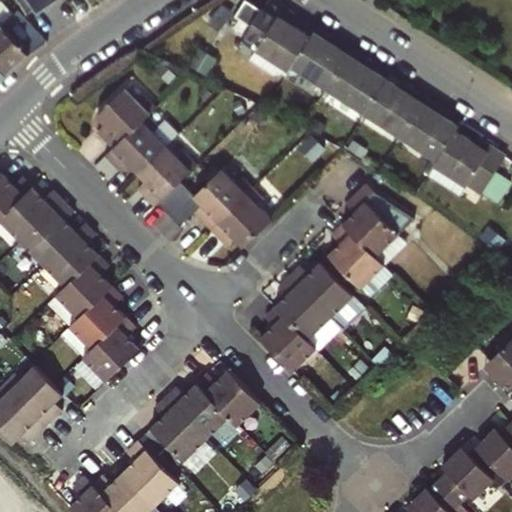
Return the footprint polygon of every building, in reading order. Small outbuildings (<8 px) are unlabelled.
[(28,0),(36,11),(52,0),(28,0)] [(257,28),(269,12),(254,1),(243,18),(257,28)] [(289,14),(275,4),(269,12),(257,28),(252,35),(267,45),(264,50),(295,71),(298,67),(317,39),(301,28),(286,18),(289,14)] [(0,66),(8,75),(33,52),(44,44),(18,13),(3,27),(0,22),(0,66)] [(304,23),(289,14),(286,18),(301,28),(304,23)] [(332,42),(321,34),(317,39),(298,67),(333,90),(359,54),(342,43),(340,47),(332,42)] [(335,38),(332,42),(340,47),(342,43),(335,38)] [(366,112),(389,79),(378,72),(372,68),(375,64),(359,54),(333,90),(366,112)] [(402,135),(428,99),(412,88),(409,92),(402,88),(389,79),(366,112),(402,135)] [(412,88),(405,84),(402,88),(409,92),(412,88)] [(120,148),(158,113),(165,106),(155,95),(148,102),(135,87),(105,115),(114,124),(105,132),(120,148)] [(443,109),(428,99),(402,135),(438,159),(458,131),(461,127),(449,119),(444,116),(443,109)] [(444,116),(449,119),(452,115),(443,109),(444,116)] [(169,124),(158,113),(120,148),(113,155),(130,172),(138,165),(145,173),(174,145),(162,131),(169,124)] [(490,152),(476,143),(458,131),(438,159),(435,163),(471,186),(473,181),(485,189),(507,156),(493,147),(490,152)] [(490,152),(493,147),(479,137),(476,143),(490,152)] [(146,189),(163,206),(166,203),(207,163),(197,152),(189,160),(174,145),(145,173),(154,182),(146,189)] [(218,230),(261,188),(250,177),(244,183),(231,168),(202,196),(211,205),(202,213),(218,230)] [(0,177),(0,221),(5,217),(39,183),(30,173),(21,182),(9,169),(0,177)] [(39,183),(5,217),(27,240),(70,197),(61,187),(51,196),(39,183)] [(350,225),(383,258),(420,223),(379,195),(372,187),(354,204),(363,212),(350,225)] [(242,238),(250,247),(279,219),(265,204),(271,199),(261,188),(218,230),(233,247),(242,238)] [(27,240),(49,263),(83,230),(71,218),(81,209),(70,197),(27,240)] [(83,230),(49,263),(70,286),(105,252),(93,240),(102,231),(93,221),(83,230)] [(383,258),(350,225),(340,235),(348,243),(335,255),(368,290),(392,268),(383,258)] [(105,252),(70,286),(62,293),(84,316),(117,285),(104,272),(114,262),(105,252)] [(338,319),(361,297),(328,262),(315,274),(307,265),(297,275),(338,319)] [(282,306),(315,341),(338,319),(297,275),(286,285),(294,294),(282,306)] [(127,296),(117,285),(84,316),(76,324),(98,347),(131,316),(119,304),(127,296)] [(84,316),(62,293),(54,301),(76,324),(84,316)] [(324,350),(315,341),(282,306),(271,316),(281,327),(269,339),(300,372),(324,350)] [(131,316),(98,347),(89,355),(111,380),(146,347),(133,334),(141,327),(131,316)] [(511,381),(511,339),(491,360),(498,368),(493,373),(505,386),(511,380),(511,381)] [(498,368),(491,360),(486,366),(493,373),(498,368)] [(9,380),(50,424),(67,409),(59,400),(67,393),(59,384),(40,364),(26,377),(19,370),(9,380)] [(203,382),(235,417),(243,426),(266,404),(235,370),(222,382),(213,373),(203,382)] [(0,393),(4,398),(0,401),(0,421),(18,440),(26,432),(34,440),(50,424),(9,380),(0,388),(0,393)] [(173,396),(212,439),(235,417),(203,382),(191,394),(183,386),(173,396)] [(188,462),(212,439),(173,396),(161,407),(168,415),(156,426),(188,462)] [(511,425),(502,434),(496,428),(483,441),(489,447),(482,454),(508,480),(511,476),(511,425)] [(127,469),(158,502),(180,481),(141,439),(131,448),(139,457),(127,469)] [(489,447),(483,441),(476,448),(482,454),(489,447)] [(462,448),(455,454),(461,459),(467,453),(462,448)] [(461,459),(455,454),(443,466),(448,471),(439,480),(462,503),(470,496),(475,500),(494,481),(467,453),(461,459)] [(105,472),(96,481),(124,511),(147,511),(158,502),(127,469),(114,481),(105,472)] [(74,502),(83,511),(124,511),(96,481),(88,473),(77,484),(85,492),(74,502)] [(462,503),(439,480),(431,488),(429,487),(409,506),(414,511),(454,511),(462,503)]
